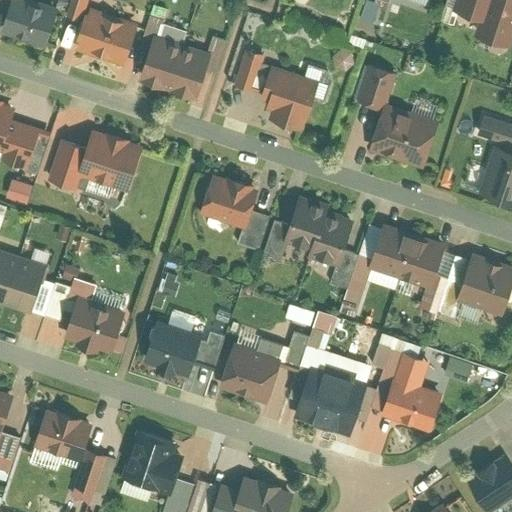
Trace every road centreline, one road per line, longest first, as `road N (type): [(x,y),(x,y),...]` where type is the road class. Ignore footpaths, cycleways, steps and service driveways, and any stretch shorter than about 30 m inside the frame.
road 1 (residential): [(0,60),(511,229)]
road 2 (residential): [(0,350),(363,465),(379,484)]
road 3 (residential): [(379,484),(471,434),(511,399)]
